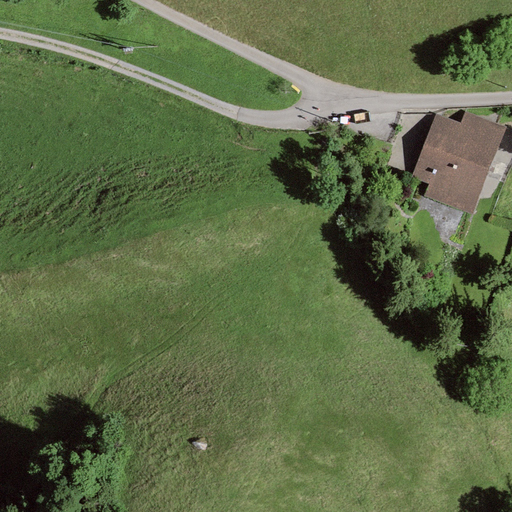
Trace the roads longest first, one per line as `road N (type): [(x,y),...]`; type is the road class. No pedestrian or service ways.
road 1 (track): [(340,98),(273,118),(0,37)]
road 2 (unclassified): [(340,98),(148,0)]
road 3 (residential): [(511,96),(340,98)]
